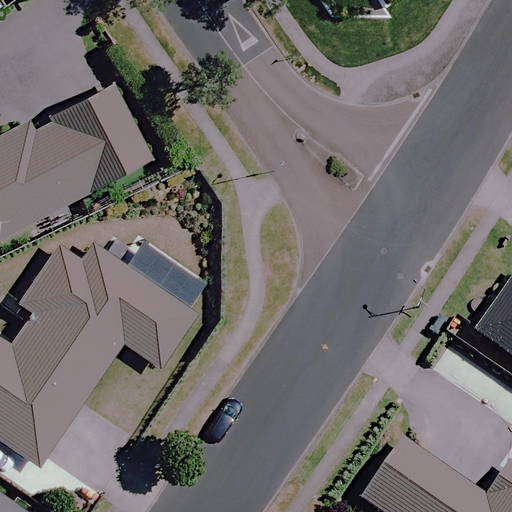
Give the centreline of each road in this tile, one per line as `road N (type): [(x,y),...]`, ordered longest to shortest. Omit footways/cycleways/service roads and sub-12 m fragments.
road 1 (residential): [(206,511),(413,211)]
road 2 (residential): [(413,211),(290,120),(197,0)]
road 3 (residential): [(413,211),(511,57)]
